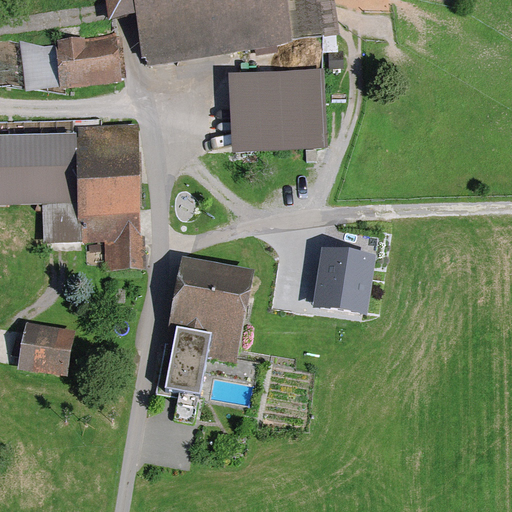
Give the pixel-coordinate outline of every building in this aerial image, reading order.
[(280,0),(138,0),(149,67),(288,45),(280,0)] [(56,45),(62,93),(122,87),(116,38),(56,45)] [(23,41),(0,41),(0,84),(24,83),(23,41)] [(229,80),(233,159),(328,154),(324,75),(229,80)] [(141,239),(139,128),(79,129),(79,139),(0,140),(0,208),(43,207),(44,247),(105,246),(106,274),(146,274),(145,239),(141,239)] [(376,263),(322,255),(314,315),(368,323),(376,263)] [(256,276),(183,263),(160,395),(201,402),(208,363),(239,369),(256,276)] [(25,327),(18,373),(67,381),(74,335),(25,327)]
